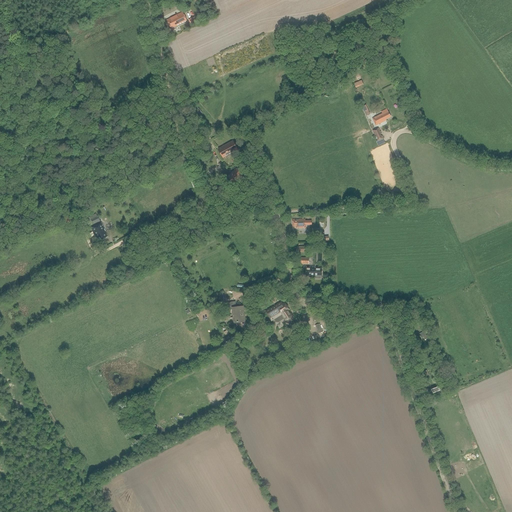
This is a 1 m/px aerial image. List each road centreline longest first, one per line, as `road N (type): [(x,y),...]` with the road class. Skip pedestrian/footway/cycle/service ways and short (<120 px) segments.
road 1 (track): [(457,511),(382,306),(302,298),(272,217)]
road 2 (track): [(405,131),(394,140),(415,191),(408,203),(272,217)]
road 3 (track): [(205,203),(168,85)]
road 4 (track): [(95,255),(205,203)]
